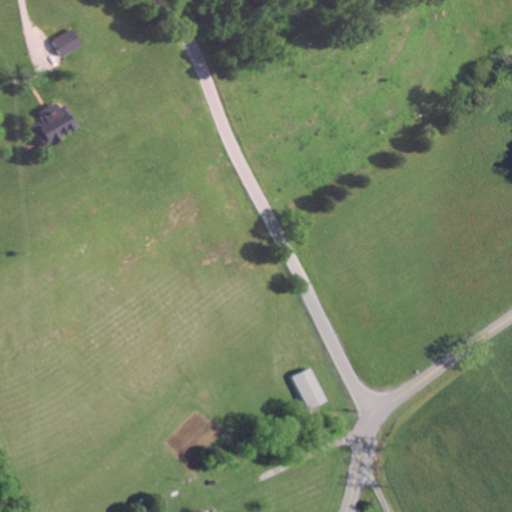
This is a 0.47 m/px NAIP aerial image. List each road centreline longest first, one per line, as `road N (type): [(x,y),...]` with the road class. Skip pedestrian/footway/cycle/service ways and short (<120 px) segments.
road 1 (secondary): [(376,418),(251,189),(203,67),(147,0)]
road 2 (secondary): [(376,418),(511,315)]
